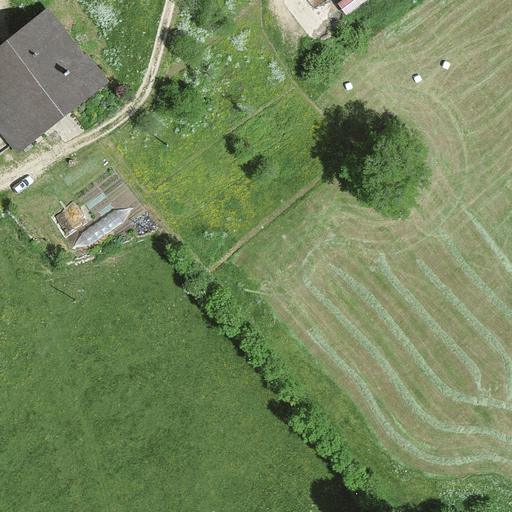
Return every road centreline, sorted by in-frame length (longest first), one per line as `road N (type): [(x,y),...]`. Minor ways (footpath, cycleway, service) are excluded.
road 1 (track): [(102,511),(0,258)]
road 2 (track): [(174,0),(135,109),(0,182)]
road 3 (track): [(258,0),(141,97)]
